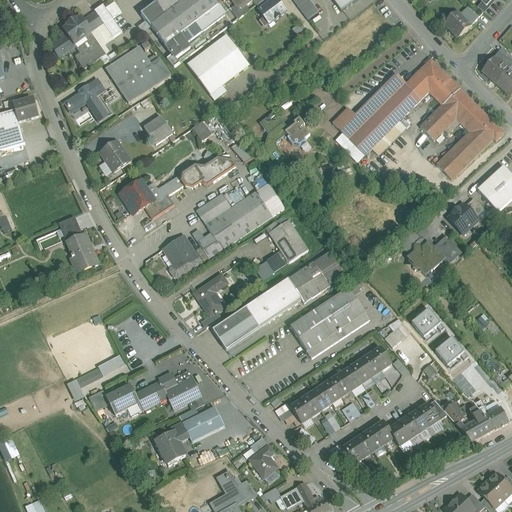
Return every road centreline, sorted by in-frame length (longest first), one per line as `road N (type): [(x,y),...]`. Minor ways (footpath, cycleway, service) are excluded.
road 1 (residential): [(308,459),(174,319),(112,235),(58,120),(34,23)]
road 2 (secondary): [(383,511),(511,440)]
road 3 (residential): [(411,388),(308,459)]
